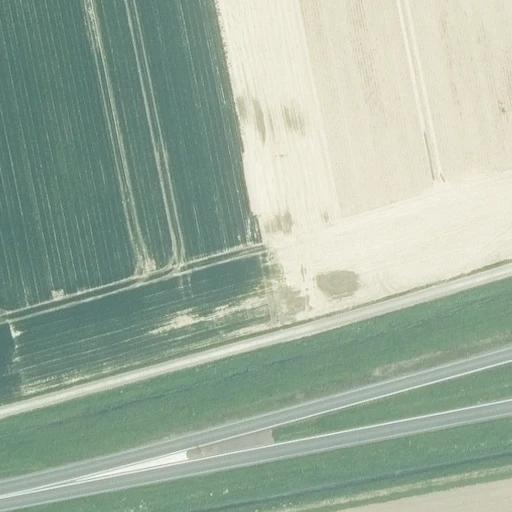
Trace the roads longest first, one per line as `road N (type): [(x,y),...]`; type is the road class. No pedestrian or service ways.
road 1 (unclassified): [(511,267),(0,411)]
road 2 (trunk): [(511,354),(0,497)]
road 3 (trunk): [(0,500),(511,407)]
